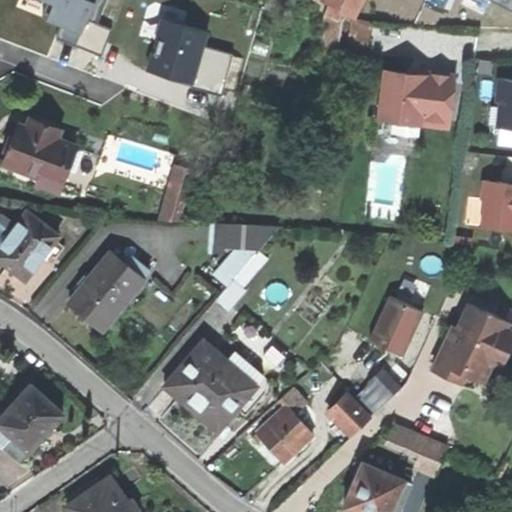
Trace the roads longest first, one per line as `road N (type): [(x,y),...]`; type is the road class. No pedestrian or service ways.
road 1 (residential): [(136,425),(0,313)]
road 2 (residential): [(136,425),(5,511)]
road 3 (residential): [(238,511),(136,425)]
